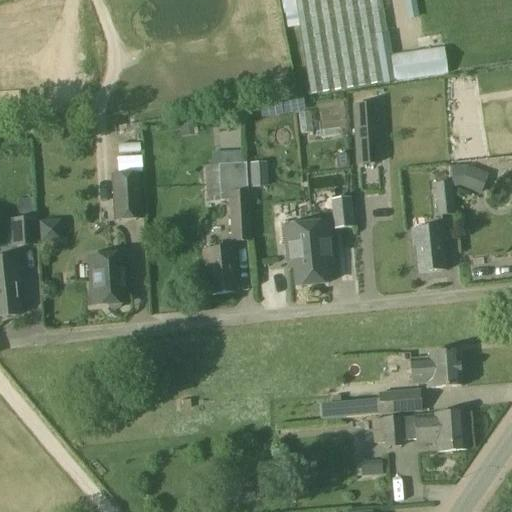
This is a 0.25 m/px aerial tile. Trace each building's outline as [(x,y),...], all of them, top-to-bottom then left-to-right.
[(391,56),(381,0),(280,0),(283,15),(296,13),(310,96),(394,82),(394,83),(447,75),(442,49),(391,56)] [(409,20),(418,18),(414,0),(404,2),(409,20)] [(374,106),(354,107),(358,165),(378,164),(374,106)] [(266,163),(250,164),(251,189),(267,189),(266,163)] [(246,193),(245,164),(218,166),(220,202),(229,202),(231,243),(251,242),(249,193),(246,193)] [(480,196),(489,175),(468,167),(451,168),(453,189),(460,187),(480,196)] [(113,222),(142,221),(139,173),(110,175),(113,222)] [(436,219),(454,216),(451,183),(433,184),(436,219)] [(333,231),(353,229),(350,199),(329,201),(333,231)] [(11,248),(35,247),(34,219),(10,220),(11,248)] [(62,237),(61,220),(42,221),(43,238),(62,237)] [(327,283),(324,259),(331,259),(327,223),(284,228),(287,262),(293,261),(296,287),(327,283)] [(444,271),(442,243),(444,243),(443,227),(411,229),(412,246),(415,246),(417,275),(444,271)] [(210,296),(236,294),(233,264),(235,264),(234,248),(206,251),(210,296)] [(123,304),(122,277),(125,277),(123,255),(91,257),(92,273),(89,273),(90,291),(93,290),(95,306),(107,305),(109,308),(112,309),(116,309),(118,307),(120,304),(123,304)] [(0,317),(20,316),(17,286),(19,286),(17,258),(0,259),(0,317)] [(461,387),(459,350),(427,352),(427,359),(409,360),(411,385),(426,384),(426,390),(461,387)] [(381,417),(422,414),(420,391),(379,394),(381,417)] [(332,408),(341,408),(340,397),(331,398),(332,408)] [(190,401),(178,402),(179,411),(191,409),(190,401)] [(466,451),(463,412),(435,414),(435,417),(413,418),(401,418),(400,417),(382,419),(371,421),(373,446),(384,445),(385,449),(403,448),(403,442),(414,441),(415,446),(436,445),(436,453),(466,451)] [(362,478),(383,476),(382,465),(361,467),(362,478)] [(253,491),(233,493),(234,504),(254,501),(253,491)]
